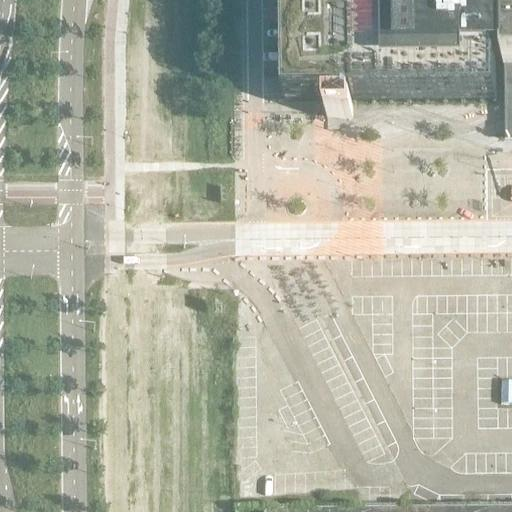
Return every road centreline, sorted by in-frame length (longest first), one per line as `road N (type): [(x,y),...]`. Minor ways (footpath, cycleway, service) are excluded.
road 1 (secondary): [(75,511),(74,248)]
road 2 (secondary): [(74,248),(74,0)]
